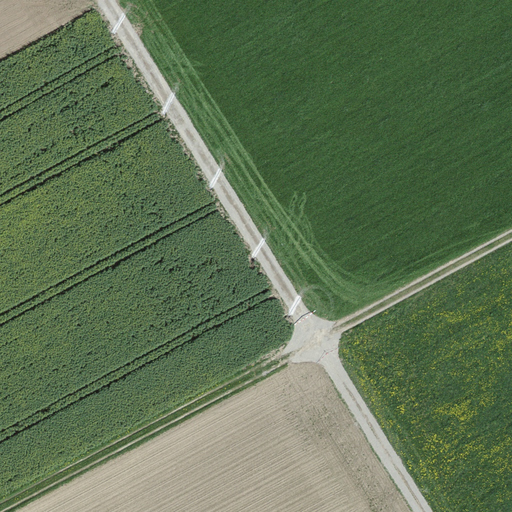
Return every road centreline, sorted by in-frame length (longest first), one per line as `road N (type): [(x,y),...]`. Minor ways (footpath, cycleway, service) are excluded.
road 1 (track): [(427,511),(110,0)]
road 2 (track): [(0,508),(511,235)]
